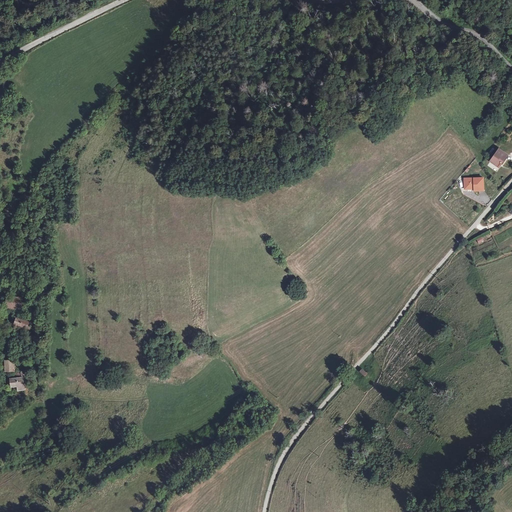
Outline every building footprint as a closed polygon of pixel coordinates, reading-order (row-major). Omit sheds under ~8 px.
[(499,149),(491,160),(499,166),(507,154),(499,149)] [(464,179),(464,184),(466,184),(467,189),(475,188),(475,191),(484,190),(483,178),(464,179)] [(25,306),(25,296),(10,296),(9,303),(8,303),(8,305),(9,305),(9,306),(25,306)] [(34,328),(36,322),(20,318),(19,323),(34,328)] [(19,344),(19,339),(14,338),(14,355),(24,355),(24,344),(19,344)] [(9,370),(18,370),(18,360),(9,360),(9,370)] [(362,368),(359,372),(365,377),(368,373),(362,368)] [(3,378),(3,386),(21,384),(23,388),(29,386),(26,375),(30,374),(27,369),(18,371),(20,375),(3,378)]
